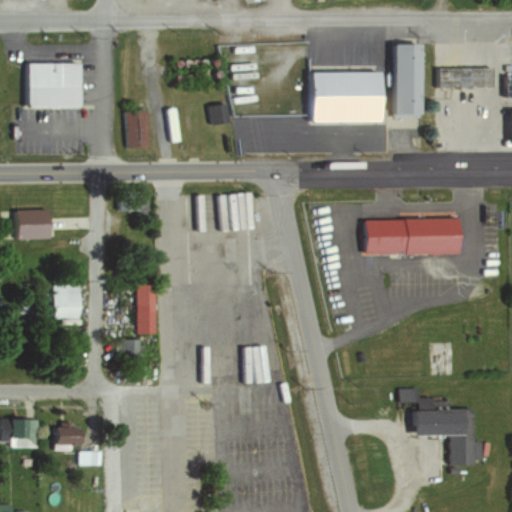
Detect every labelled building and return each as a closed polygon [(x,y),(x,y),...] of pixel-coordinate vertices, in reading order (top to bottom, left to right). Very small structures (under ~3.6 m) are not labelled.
[(383,41),(384,111),(412,111),(411,41),(383,41)] [(71,101),(20,103),(19,60),(70,59),(71,101)] [(428,65),(429,84),(487,83),(486,64),(428,65)] [(298,70),(299,111),(300,120),(371,118),(370,68),(298,70)] [(498,70),(511,70),(511,93),(498,93),(498,70)] [(202,102),(205,121),(223,118),(220,99),(202,102)] [(159,106),(165,138),(172,137),(167,104),(159,106)] [(117,110),(121,143),(143,140),(139,107),(117,110)] [(511,107),(499,107),(499,141),(511,141),(511,107)] [(134,190),(112,190),(112,210),(134,210),(134,190)] [(361,253),(360,221),(452,219),(453,251),(361,253)] [(74,318),(74,283),(45,283),(45,318),(74,318)] [(111,357),(136,357),(136,337),(111,337),(111,357)] [(388,381),(388,403),(401,403),(402,435),(440,434),(441,462),(465,461),(465,456),(472,455),(472,441),(463,441),(462,407),(442,408),(442,396),(425,396),(425,393),(413,393),(412,380),(388,381)] [(8,446),(32,446),(32,417),(0,417),(0,437),(8,438),(8,446)] [(44,443),(72,443),(72,421),(44,421),(44,443)] [(94,450),(74,450),(74,464),(94,464),(94,450)] [(335,501),(331,465),(317,466),(320,503),(335,501)]
